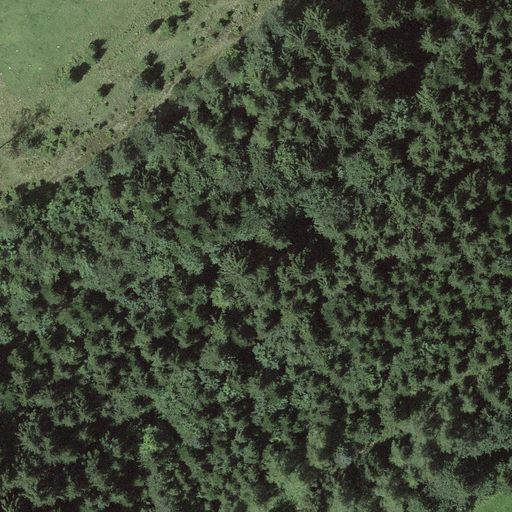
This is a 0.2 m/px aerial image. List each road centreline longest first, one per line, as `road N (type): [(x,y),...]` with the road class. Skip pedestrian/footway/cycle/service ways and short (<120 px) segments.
road 1 (track): [(0,240),(118,171),(317,0)]
road 2 (track): [(273,511),(451,382),(511,352)]
